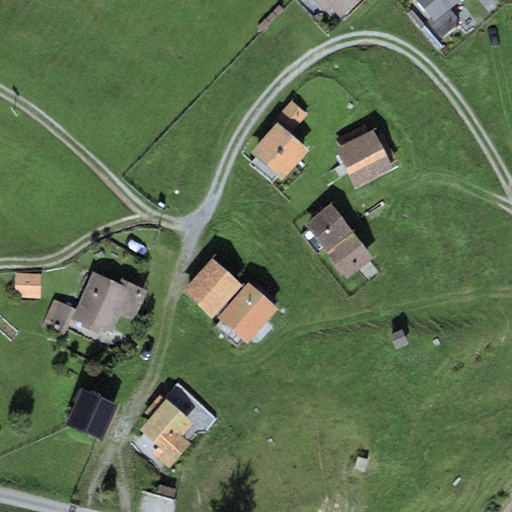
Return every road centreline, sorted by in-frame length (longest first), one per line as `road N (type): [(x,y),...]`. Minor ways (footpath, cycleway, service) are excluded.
road 1 (unclassified): [(511,194),(430,69),(386,41),(341,42)]
road 2 (track): [(341,42),(302,58),(248,121),(193,222)]
road 3 (track): [(0,263),(53,260),(104,230),(153,217),(193,222)]
road 4 (track): [(153,217),(0,89)]
